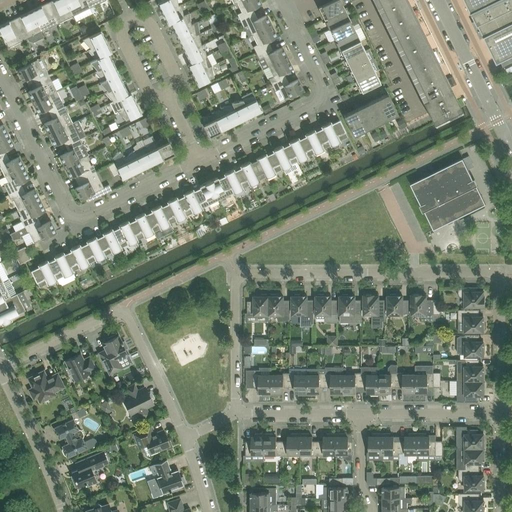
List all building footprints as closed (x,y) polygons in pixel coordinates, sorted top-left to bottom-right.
[(66,0),(51,0),(47,2),(57,23),(74,15),(66,0)] [(86,0),(66,0),(74,15),(76,21),(92,13),(90,8),(86,0)] [(163,0),(158,2),(164,13),(182,4),(179,5),(177,0),(163,0)] [(238,14),(241,20),(255,13),(252,8),(261,3),(259,0),(241,0),(237,2),(242,12),(238,14)] [(326,21),(329,29),(350,19),(340,0),(331,0),(318,7),(324,19),(326,18),(327,20),(326,21)] [(422,98),(430,114),(433,121),(461,107),(450,84),(456,82),(455,81),(455,82),(453,78),(452,75),(452,74),(415,0),(385,0),(429,88),(422,92),(425,97),(422,98)] [(511,0),(466,0),(477,20),(484,36),(493,53),(497,63),(501,60),(504,65),(502,60),(511,55),(511,0)] [(47,2),(31,10),(41,31),(57,23),(47,2)] [(179,5),(164,13),(169,23),(171,22),(184,16),(184,15),(183,12),(182,4),(179,5)] [(207,4),(199,8),(201,13),(209,9),(207,4)] [(31,10),(15,18),(25,39),(27,38),(28,38),(29,40),(34,42),(43,37),(41,31),(31,10)] [(184,16),(171,22),(172,22),(173,26),(176,32),(192,25),(192,24),(191,21),(189,13),(184,16)] [(255,13),(241,20),(244,26),(248,36),(253,34),(271,25),(269,22),(270,22),(267,14),(257,19),(255,13)] [(333,32),(336,39),(355,29),(353,25),(358,23),(354,17),(350,19),(329,29),(331,33),(333,32)] [(25,39),(15,18),(0,25),(0,29),(8,47),(25,39)] [(192,25),(176,32),(181,42),(199,33),(200,33),(198,23),(197,24),(197,22),(194,23),(192,25)] [(218,23),(212,26),(214,31),(220,28),(218,23)] [(253,46),(256,52),(270,45),(268,40),(277,35),(273,28),(272,28),(271,25),(253,34),(258,44),(253,46)] [(336,42),(339,50),(360,40),(355,29),(336,39),(337,41),(336,42)] [(83,39),(91,48),(106,41),(101,30),(83,39)] [(181,42),(186,53),(204,44),(204,43),(202,45),(199,33),(181,42)] [(344,60),(345,60),(365,50),(360,40),(339,50),(342,54),(343,53),(346,59),(344,60)] [(91,48),(88,50),(93,56),(96,58),(96,59),(111,51),(106,41),(91,48)] [(61,47),(63,51),(71,47),(69,43),(61,47)] [(188,64),(189,64),(207,55),(204,44),(186,53),(191,62),(188,64)] [(270,45),(256,52),(259,58),(258,59),(263,70),(269,67),(269,66),(286,57),(285,55),(286,54),(282,47),(273,51),(270,45)] [(227,46),(220,49),(222,54),(229,50),(227,46)] [(346,59),(345,60),(347,64),(348,64),(349,66),(350,67),(351,69),(351,70),(370,61),(374,59),(369,48),(365,50),(346,59)] [(95,71),(95,72),(113,63),(109,53),(111,52),(111,51),(90,61),(98,70),(95,71)] [(189,64),(194,74),(212,65),(209,66),(207,55),(189,64)] [(232,57),(228,59),(232,66),(229,67),(231,72),(238,69),(232,57)] [(269,78),(272,84),(286,77),(283,72),(293,67),(289,60),(288,61),(286,57),(269,66),(269,67),(273,76),(269,78)] [(26,65),(17,69),(18,70),(19,69),(20,72),(19,73),(23,80),(26,78),(29,84),(35,81),(49,74),(46,69),(47,67),(47,64),(45,60),(43,59),(41,58),(36,60),(26,65)] [(351,70),(350,71),(352,75),(353,74),(356,80),(375,71),(379,69),(374,59),(370,61),(351,70)] [(100,82),(118,73),(113,63),(95,72),(103,80),(100,82)] [(212,65),(194,74),(199,85),(214,77),(212,65)] [(80,66),(73,70),(75,74),(82,71),(80,66)] [(237,72),(241,80),(245,78),(242,70),(237,72)] [(356,80),(355,81),(357,85),(358,84),(362,91),(380,82),(375,71),(356,80)] [(105,92),(123,83),(118,73),(100,82),(108,90),(105,92)] [(31,90),(28,91),(32,99),(33,98),(34,101),(57,90),(52,80),(49,74),(35,81),(29,84),(31,90)] [(286,77),(272,84),(275,91),(280,101),(284,99),(303,89),(302,89),(301,87),(302,86),(298,79),(289,83),(286,77)] [(105,92),(113,101),(128,94),(123,83),(105,92)] [(76,86),(70,89),(76,100),(82,97),(76,86)] [(48,108),(50,113),(64,106),(57,90),(34,101),(36,104),(35,105),(38,112),(48,108)] [(252,91),(242,96),(242,97),(243,100),(251,115),(262,110),(257,101),(254,95),(252,91)] [(113,101),(110,103),(115,113),(118,111),(121,110),(136,103),(131,92),(128,94),(113,101)] [(388,93),(375,100),(385,120),(389,118),(389,116),(391,115),(392,117),(398,114),(388,93)] [(243,100),(232,102),(241,120),(251,115),(242,97),(243,100)] [(375,100),(365,105),(375,125),(379,123),(378,121),(384,118),(385,120),(375,100)] [(233,105),(222,107),(231,125),(241,120),(232,102),(231,102),(233,105)] [(91,107),(93,111),(100,107),(98,103),(91,107)] [(136,103),(118,111),(126,121),(141,113),(136,103)] [(269,104),(262,107),(265,113),(272,110),(269,104)] [(365,105),(354,110),(364,130),(369,128),(368,126),(374,124),(374,125),(375,125),(365,105)] [(49,130),(50,133),(72,122),(64,106),(50,113),(53,119),(44,123),(48,131),(49,130)] [(100,107),(93,111),(95,116),(103,112),(100,107)] [(223,110),(211,112),(220,130),(231,125),(222,107),(221,107),(223,110)] [(364,130),(354,110),(344,115),(354,135),(358,133),(357,132),(363,129),(364,130)] [(220,130),(211,112),(212,115),(201,117),(210,135),(220,130)] [(72,122),(50,133),(52,136),(50,137),(54,144),(63,140),(66,145),(80,138),(86,136),(78,119),(72,122)] [(403,119),(397,122),(401,129),(407,126),(403,119)] [(331,121),(322,126),(323,128),(331,145),(340,141),(340,140),(348,136),(339,120),(332,124),(331,121)] [(109,125),(109,126),(112,131),(118,128),(115,122),(109,125)] [(112,131),(109,126),(102,130),(104,134),(112,131)] [(314,129),(306,133),(307,136),(315,153),(324,148),(331,145),(323,128),(315,131),(314,129)] [(385,130),(379,133),(381,139),(388,136),(385,130)] [(377,131),(371,134),(375,141),(381,138),(377,131)] [(166,134),(156,143),(164,158),(174,153),(166,134)] [(0,138),(0,158),(7,155),(5,149),(14,145),(10,137),(9,138),(8,135),(0,138)] [(152,135),(143,140),(145,145),(146,148),(154,163),(164,158),(156,143),(155,140),(152,135)] [(298,137),(290,141),(291,144),(299,161),(308,156),(307,156),(315,153),(307,136),(299,139),(298,137)] [(64,162),(66,165),(85,156),(88,154),(80,138),(66,145),(69,151),(60,155),(63,163),(64,162)] [(154,163),(145,145),(140,149),(137,143),(134,147),(135,150),(143,168),(154,163)] [(282,145),(273,149),(274,151),(283,168),(286,174),(299,168),(296,162),(299,160),(299,161),(291,144),(283,147),(282,145)] [(363,145),(357,148),(360,154),(366,151),(363,145)] [(125,155),(124,155),(133,173),(143,168),(135,150),(126,157),(125,155)] [(266,153),(257,157),(258,159),(267,176),(275,172),(283,168),(274,151),(267,155),(266,153)] [(0,166),(1,166),(5,176),(23,167),(22,164),(23,164),(19,156),(10,161),(7,155),(0,158),(0,166)] [(133,173),(124,155),(115,163),(123,178),(133,173)] [(68,164),(66,165),(67,168),(66,169),(70,176),(74,174),(77,180),(82,177),(96,171),(93,164),(90,166),(89,164),(85,156),(68,164)] [(469,156),(464,158),(469,169),(474,166),(469,156)] [(411,183),(421,204),(434,230),(448,223),(448,222),(450,221),(452,220),(453,221),(486,204),(469,169),(464,158),(463,158),(430,174),(430,175),(426,177),(425,176),(411,183)] [(250,161),(241,165),(242,167),(250,184),(259,180),(266,176),(267,176),(258,159),(251,163),(250,161)] [(4,184),(9,194),(23,187),(20,182),(30,177),(26,170),(25,170),(23,167),(5,176),(8,182),(4,184)] [(234,169),(225,173),(226,175),(234,192),(243,188),(250,184),(242,167),(235,171),(234,169)] [(79,186),(75,188),(79,195),(80,195),(82,197),(80,198),(81,198),(84,197),(87,202),(112,190),(109,184),(99,189),(97,183),(101,181),(97,172),(96,171),(82,177),(77,180),(79,186)] [(217,177),(209,181),(218,200),(227,196),(234,192),(226,175),(218,179),(217,177)] [(201,187),(194,191),(202,208),(202,207),(209,204),(218,200),(209,181),(200,185),(201,187)] [(13,200),(18,209),(39,199),(38,196),(39,196),(35,188),(26,193),(23,187),(9,194),(12,200),(13,200)] [(185,195),(178,199),(186,216),(186,215),(193,212),(202,208),(194,191),(193,189),(184,193),(185,195)] [(169,203),(161,207),(170,224),(170,223),(186,216),(178,199),(177,197),(168,201),(169,203)] [(20,216),(25,226),(39,219),(36,214),(45,209),(42,202),(40,202),(39,199),(18,209),(21,215),(20,216)] [(146,215),(145,215),(154,232),(154,231),(161,228),(170,224),(161,207),(160,205),(152,209),(153,211),(150,212),(148,213),(146,215)] [(128,220),(137,240),(138,239),(145,236),(154,232),(144,213),(136,217),(137,219),(129,222),(128,220)] [(20,236),(29,232),(34,242),(56,231),(51,220),(41,225),(39,219),(10,233),(13,239),(21,238),(20,236)] [(112,228),(121,247),(122,247),(121,247),(129,244),(137,240),(128,220),(119,225),(120,227),(113,230),(112,228)] [(96,236),(105,255),(112,252),(113,252),(121,247),(112,228),(103,233),(104,235),(97,238),(96,236)] [(80,244),(89,263),(96,259),(96,260),(105,255),(96,236),(87,240),(88,243),(81,246),(80,244)] [(72,251),(64,254),(73,271),(80,267),(80,268),(89,263),(80,244),(71,248),(72,251)] [(14,252),(20,264),(32,258),(26,246),(18,250),(14,252)] [(49,262),(48,262),(57,279),(73,271),(64,254),(63,252),(55,256),(56,258),(53,260),(49,262)] [(56,279),(47,260),(39,264),(40,266),(32,270),(40,287),(48,283),(56,279)] [(20,267),(17,261),(12,264),(15,269),(20,267)] [(8,278),(3,280),(11,297),(16,294),(8,278)] [(0,301),(11,297),(3,280),(0,281),(0,301)] [(465,306),(483,306),(485,306),(485,296),(483,296),(483,291),(478,291),(478,287),(458,287),(459,296),(462,297),(465,297),(465,306)] [(17,293),(25,308),(30,306),(23,291),(17,293)] [(11,297),(0,301),(0,322),(2,321),(3,323),(11,319),(11,317),(19,313),(25,310),(25,308),(17,293),(16,294),(11,297)] [(374,293),(364,294),(364,295),(364,305),(364,314),(373,314),(373,323),(375,326),(383,326),(383,320),(386,320),(386,310),(386,300),(379,300),(379,295),(374,295),(374,293)] [(433,320),(433,314),(433,299),(427,299),(427,295),(422,295),(422,293),(412,293),(412,313),(420,313),(420,316),(422,320),(433,320)] [(247,301),(247,313),(250,313),(255,313),(255,314),(269,314),(269,296),(268,296),(267,294),(261,294),(261,296),(254,296),(254,301),(250,301),(247,301)] [(269,296),(269,314),(277,314),(277,321),(290,321),(290,300),(283,300),(283,296),(277,296),(276,294),(271,294),(270,296),(269,296)] [(294,296),(292,296),(293,306),(293,314),(301,314),(301,324),(314,324),(314,310),(314,300),(307,300),(307,296),(301,296),(300,294),(295,294),(294,296)] [(318,296),(316,296),(316,306),(316,314),(325,314),(325,316),(325,318),(325,320),(326,321),(328,323),(338,323),(338,321),(338,310),(338,300),(331,300),(331,296),(325,296),(324,294),(319,294),(318,296)] [(342,295),(340,296),(340,306),(340,314),(340,320),(340,323),(358,323),(358,320),(362,320),(362,310),(362,300),(355,300),(355,295),(349,295),(348,294),(343,294),(342,295)] [(388,295),(388,305),(388,314),(409,314),(409,299),(403,299),(403,295),(397,295),(396,294),(390,294),(389,295),(388,295)] [(479,309),(469,309),(458,310),(459,321),(462,322),(465,322),(465,331),(484,331),(484,329),(485,328),(485,323),(483,322),(483,316),(479,316),(479,309)] [(106,349),(99,352),(110,373),(122,367),(132,362),(128,355),(125,348),(128,347),(124,341),(123,342),(122,340),(121,341),(119,335),(115,336),(115,334),(108,338),(109,339),(103,342),(105,345),(104,345),(106,349)] [(460,354),(465,354),(465,356),(484,356),(484,354),(485,353),(485,348),(484,347),(484,341),(479,341),(479,334),(460,334),(457,336),(458,352),(460,354)] [(330,336),(328,339),(328,345),(338,345),(338,336),(330,336)] [(67,367),(70,374),(72,373),(75,379),(90,372),(89,371),(95,368),(90,356),(84,360),(80,353),(66,360),(69,367),(67,367)] [(459,359),(457,359),(457,380),(465,380),(484,380),(484,379),(485,378),(485,373),(484,372),(484,366),(479,366),(479,359),(464,359),(459,359)] [(389,374),(379,374),(380,395),(389,395),(389,391),(392,391),(392,387),(398,387),(398,372),(398,364),(392,364),(389,367),(389,374)] [(422,374),(416,374),(416,394),(425,394),(425,391),(428,391),(428,387),(434,387),(434,372),(434,365),(422,365),(422,374)] [(361,366),(361,372),(362,387),(367,387),(367,392),(371,392),(371,395),(380,395),(379,374),(370,374),(370,366),(361,366)] [(247,387),(259,387),(259,392),(263,392),(263,395),(272,395),(272,374),(260,374),(260,373),(260,370),(247,370),(247,387)] [(44,371),(39,373),(30,378),(32,383),(31,383),(32,385),(34,388),(33,389),(32,392),(33,395),(36,396),(38,395),(40,401),(55,394),(53,391),(63,386),(57,374),(47,378),(44,371)] [(319,374),(307,374),(308,395),(317,395),(317,392),(320,392),(320,387),(326,387),(325,372),(319,372),(319,374)] [(332,372),(325,372),(326,387),(331,387),(331,392),(335,392),(335,395),(344,395),(343,374),(332,374),(332,372)] [(355,374),(343,374),(344,395),(353,395),(353,392),(356,392),(356,387),(362,387),(361,372),(355,372),(355,374)] [(404,372),(398,372),(398,387),(403,387),(403,391),(407,391),(407,394),(416,394),(416,374),(404,374),(404,372)] [(283,374),(272,374),(272,395),(281,395),(281,392),(284,392),(284,387),(290,387),(289,373),(283,373),(283,374)] [(296,373),(289,373),(290,387),(295,387),(295,392),(299,392),(299,395),(308,395),(307,374),(296,374),(296,373)] [(465,380),(457,380),(457,401),(460,401),(478,401),(478,399),(478,395),(484,395),(484,389),(485,388),(485,382),(484,381),(484,380),(465,380)] [(121,381),(111,386),(114,392),(124,387),(121,381)] [(138,411),(141,418),(149,414),(146,407),(153,404),(151,398),(153,397),(150,391),(148,393),(145,387),(138,391),(134,384),(127,388),(130,395),(124,398),(132,414),(138,411)] [(108,400),(99,404),(104,414),(107,413),(104,408),(110,406),(108,400)] [(84,408),(77,411),(79,417),(87,413),(84,408)] [(63,423),(54,427),(59,438),(66,435),(69,443),(63,445),(63,447),(62,449),(64,454),(67,455),(67,456),(86,448),(86,449),(98,444),(96,439),(93,437),(84,441),(83,438),(84,435),(82,430),(78,429),(74,418),(63,423)] [(467,426),(457,426),(457,434),(465,434),(465,448),(484,448),(484,447),(485,446),(485,440),(484,439),(484,433),(478,433),(478,429),(467,429),(467,426)] [(150,427),(140,431),(134,434),(139,447),(147,443),(151,453),(167,447),(167,448),(172,447),(170,441),(169,441),(164,429),(152,434),(150,427)] [(253,454),(264,454),(264,433),(255,433),(255,436),(252,436),(252,441),(246,441),(246,455),(253,455),(253,454)] [(276,455),(282,455),(282,441),(277,441),(277,436),(273,436),(273,433),(264,433),(264,454),(276,454),(276,455)] [(289,454),(300,453),(300,433),(291,433),(291,436),(288,436),(288,441),(282,441),(282,455),(289,455),(289,454)] [(312,455),(318,455),(318,441),(313,441),(313,436),(309,436),(309,433),(300,433),(300,453),(312,453),(312,455)] [(325,453),(336,453),(336,433),(327,433),(327,436),(324,436),(324,441),(318,441),(318,455),(325,455),(325,453)] [(336,433),(336,453),(344,453),(344,457),(348,461),(353,461),(353,441),(349,441),(349,436),(345,436),(345,433),(336,433)] [(369,454),(382,453),(382,433),(373,433),(373,436),(369,436),(369,454)] [(382,433),(382,453),(393,453),(393,455),(400,455),(400,441),(394,441),(394,436),(391,436),(391,433),(382,433)] [(405,441),(400,441),(400,455),(400,463),(408,463),(408,453),(418,453),(418,433),(409,433),(409,436),(405,436),(405,441)] [(427,433),(418,433),(418,453),(429,453),(429,455),(436,455),(436,441),(430,441),(430,436),(427,436),(427,433)] [(114,442),(108,444),(111,453),(114,452),(114,451),(118,449),(114,442)] [(465,448),(465,468),(480,468),(480,462),(484,462),(484,456),(485,455),(485,450),(484,449),(484,448),(465,448)] [(104,450),(84,458),(75,462),(77,469),(71,471),(74,478),(73,479),(76,486),(78,486),(78,488),(87,484),(88,486),(97,482),(92,470),(109,463),(104,450)] [(158,463),(150,465),(153,474),(157,472),(159,476),(157,477),(157,478),(155,479),(159,491),(162,491),(163,494),(170,491),(170,492),(178,489),(177,487),(184,484),(183,482),(185,482),(183,476),(181,477),(178,469),(171,471),(167,459),(158,463)] [(480,468),(465,468),(459,468),(459,479),(463,481),(466,481),(466,490),(484,490),(484,488),(485,487),(485,482),(484,481),(484,475),(480,475),(480,468)] [(253,473),(245,473),(245,483),(253,483),(253,473)] [(319,497),(330,497),(347,497),(347,486),(324,486),(324,492),(319,494),(319,497)] [(384,486),(384,497),(405,497),(405,486),(384,486)] [(254,492),(252,492),(252,504),(276,504),(276,492),(276,487),(254,487),(254,492)] [(434,497),(434,503),(436,503),(438,504),(439,499),(444,501),(447,496),(440,493),(434,493),(434,497)] [(480,493),(470,493),(459,493),(459,504),(463,506),(466,506),(465,511),(485,511),(485,506),(484,506),(484,500),(480,500),(480,493)] [(347,497),(330,497),(330,508),(347,507),(347,497)] [(405,497),(384,497),(384,508),(405,508),(405,507),(406,507),(407,507),(407,502),(412,502),(412,497),(405,497)] [(180,499),(170,501),(168,502),(171,511),(191,511),(190,508),(184,510),(180,499)] [(101,504),(99,503),(95,504),(93,507),(94,508),(86,511),(119,511),(117,510),(111,511),(109,503),(102,506),(101,504)]
